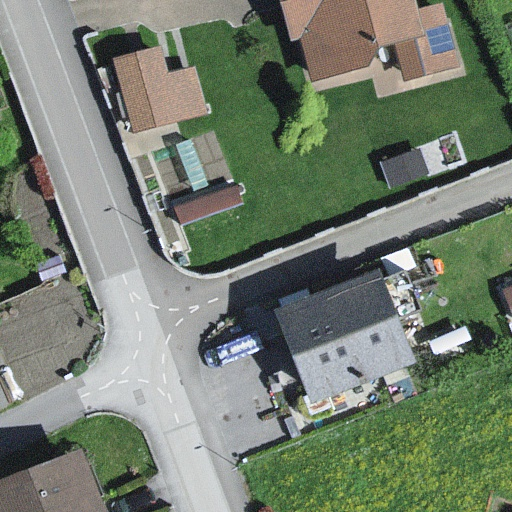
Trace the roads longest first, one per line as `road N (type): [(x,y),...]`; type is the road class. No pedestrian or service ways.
road 1 (residential): [(511,184),(149,330)]
road 2 (residential): [(26,0),(149,330)]
road 3 (residential): [(164,369),(0,452)]
road 4 (residential): [(164,369),(220,511)]
